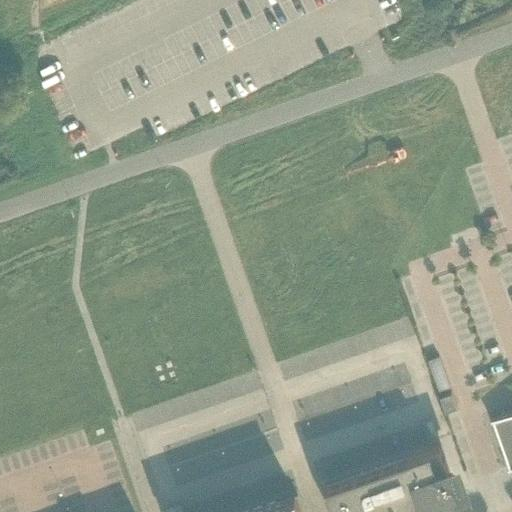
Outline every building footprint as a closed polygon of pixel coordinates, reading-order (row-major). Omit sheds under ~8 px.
[(438,394),(449,389),(438,359),(427,364),(438,394)] [(440,397),(445,412),(456,408),(451,393),(440,397)] [(511,411),(491,418),(491,420),(493,419),(509,467),(508,467),(508,468),(511,467),(511,411)] [(443,503),(446,497),(454,494),(458,497),(459,494),(458,492),(455,492),(450,476),(451,476),(440,443),(324,483),(334,511),(409,511),(430,505),(429,503),(437,500),(443,503)] [(298,494),(297,493),(242,511),(300,511),(295,495),(298,494)]
